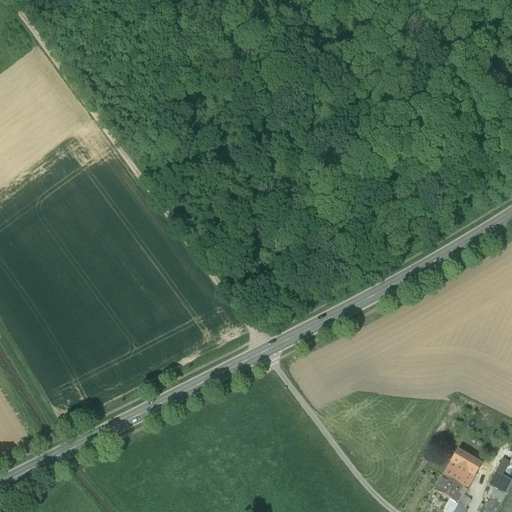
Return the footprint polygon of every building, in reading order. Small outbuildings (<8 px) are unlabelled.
[(480,466),(458,452),(451,464),(474,477),(480,466)] [(508,463),(502,476),(507,480),(511,470),(511,459),(511,458),(508,463)] [(502,459),(495,474),(501,476),(502,476),(508,463),(502,459)] [(474,477),(451,464),(443,477),(465,490),(474,477)] [(501,476),(495,474),(489,487),(493,490),(494,490),(506,496),(511,485),(511,482),(507,480),(502,476),(501,476)] [(465,490),(443,477),(434,492),(448,500),(442,511),(454,511),(458,506),(455,504),(459,496),(462,498),(466,491),(465,490)] [(493,490),(482,511),(498,511),(506,496),(494,490),(493,490)] [(511,511),(511,491),(501,511),(511,511)] [(462,498),(459,496),(455,504),(458,506),(465,510),(469,502),(462,498)]
